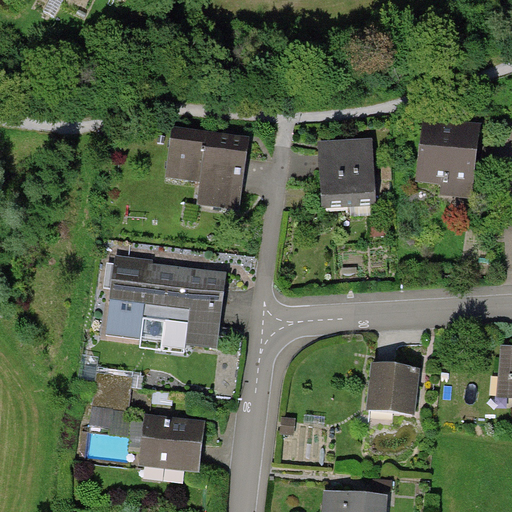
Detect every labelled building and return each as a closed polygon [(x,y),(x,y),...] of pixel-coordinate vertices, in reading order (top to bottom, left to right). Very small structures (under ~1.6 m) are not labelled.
[(481,135),(424,128),(417,189),(475,196),(481,135)] [(247,147),(172,139),(166,190),(198,193),(196,212),(239,217),(243,179),(247,147)] [(377,147),(321,146),(320,170),(320,207),(376,208),(377,147)] [(226,272),(110,257),(104,299),(144,305),(142,319),(183,325),(180,349),(215,354),(221,311),(226,272)] [(511,347),(504,347),(500,399),(511,400),(511,347)] [(386,368),(363,366),(359,412),(409,416),(414,370),(386,368)] [(132,379),(95,374),(88,431),(125,435),(132,379)] [(206,422),(146,416),(141,467),(200,473),(202,457),(206,422)] [(379,511),(380,501),(321,495),(318,511),(379,511)]
